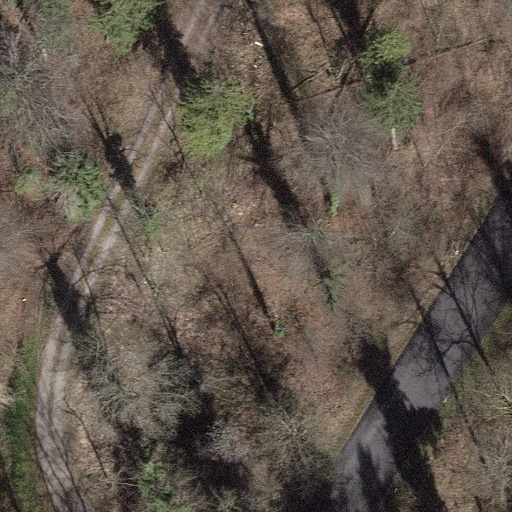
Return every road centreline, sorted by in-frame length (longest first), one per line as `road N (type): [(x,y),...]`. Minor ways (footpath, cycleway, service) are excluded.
road 1 (track): [(80,511),(59,439),(66,355),(220,0)]
road 2 (tertiary): [(340,511),(511,242)]
